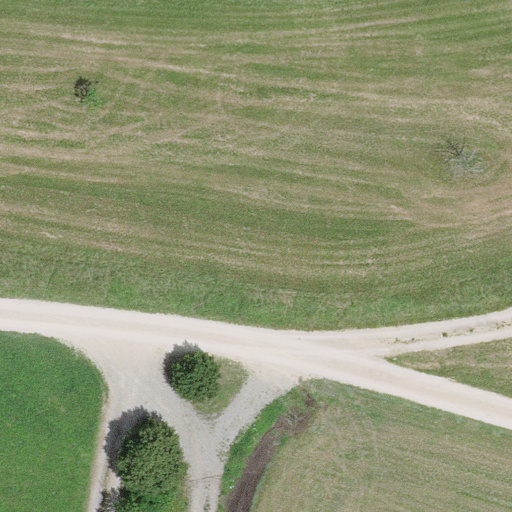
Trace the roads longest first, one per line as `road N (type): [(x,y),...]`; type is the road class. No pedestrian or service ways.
road 1 (track): [(0,313),(278,344),(511,416)]
road 2 (track): [(511,317),(278,344),(196,470),(192,511)]
road 3 (track): [(90,322),(196,470)]
road 4 (track): [(125,373),(107,511)]
